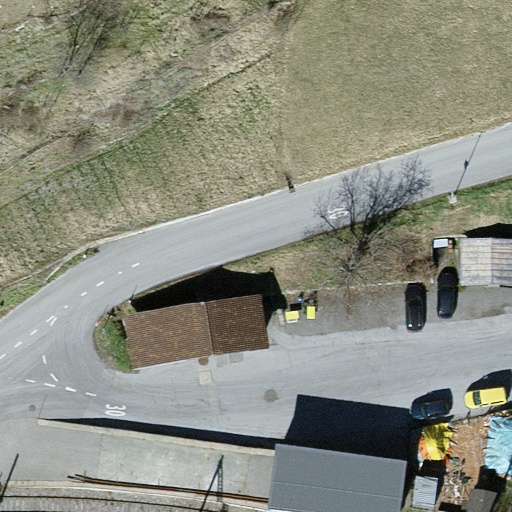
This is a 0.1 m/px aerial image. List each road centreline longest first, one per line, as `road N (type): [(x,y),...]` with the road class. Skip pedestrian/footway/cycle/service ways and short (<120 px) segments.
road 1 (tertiary): [(0,360),(92,287),(139,262),(511,149)]
road 2 (unclassified): [(0,360),(106,399),(191,409),(511,352)]
